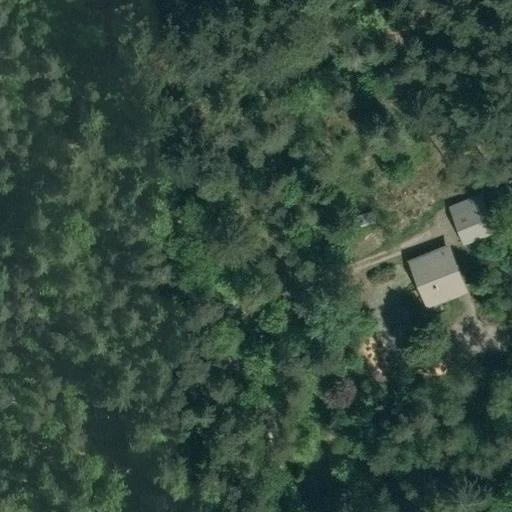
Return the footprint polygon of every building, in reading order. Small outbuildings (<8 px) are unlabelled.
[(449,206),(464,244),(496,232),(481,193),(449,206)] [(372,210),(353,217),(358,229),(376,222),(372,210)] [(412,261),(429,303),(464,290),(447,247),(412,261)] [(95,398),(88,435),(118,441),(125,403),(95,398)] [(147,511),(172,511),(172,495),(146,495),(147,511)]
